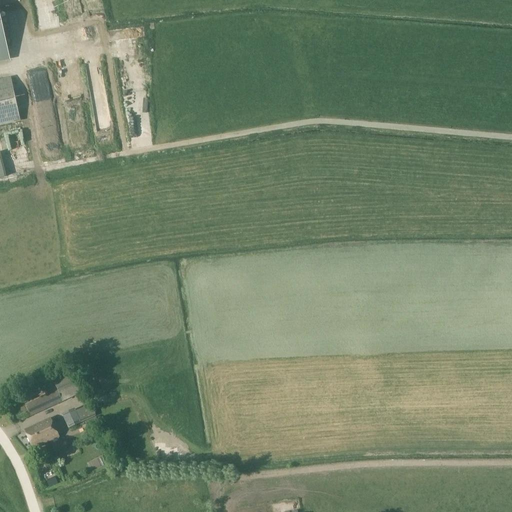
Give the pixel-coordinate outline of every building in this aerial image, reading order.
[(0,60),(9,59),(0,15),(0,60)] [(0,82),(0,124),(20,120),(12,80),(0,82)] [(30,416),(46,408),(82,392),(71,368),(52,377),(57,389),(25,404),(14,410),(19,421),(30,416)] [(81,424),(75,409),(62,415),(69,429),(81,424)] [(50,418),(25,430),(33,448),(59,437),(51,418),(50,418)]
